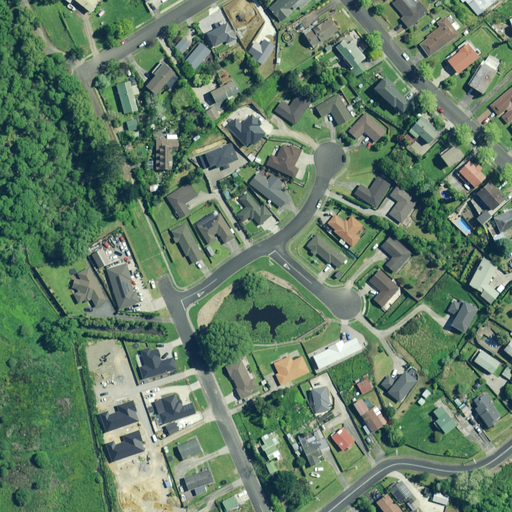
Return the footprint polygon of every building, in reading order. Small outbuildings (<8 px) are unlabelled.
[(100,1),(99,0),(65,0),(71,4),(73,0),(74,0),(90,13),(100,1)] [(309,0),(279,0),(269,9),(281,22),(290,13),(287,10),(291,7),(294,9),(297,6),(300,9),(309,0)] [(427,12),(416,0),(395,0),(392,3),(403,16),(400,19),(408,29),(427,12)] [(460,0),(462,2),(465,0),(478,16),(496,0),(460,0)] [(446,18),(444,16),(436,22),(439,27),(426,36),(427,38),(419,44),(428,57),(458,35),(455,31),(459,27),(450,15),(446,18)] [(337,31),(328,17),(302,34),(311,47),(337,31)] [(190,46),(181,39),(174,48),(183,54),(190,46)] [(477,56),(481,53),(477,48),(475,49),(467,39),(457,47),(458,49),(445,59),(457,74),(478,58),(477,56)] [(356,77),(366,69),(360,62),(365,59),(352,42),(347,45),(343,40),(335,47),(343,58),(342,59),(356,77)] [(211,52),(201,43),(185,61),(195,70),(202,62),(211,52)] [(500,64),(487,55),(483,61),(482,60),(466,84),(482,94),(496,73),(495,72),(500,64)] [(171,78),(175,74),(165,65),(162,68),(158,64),(151,72),(155,76),(145,86),(155,95),(165,84),(170,88),(176,82),(171,78)] [(394,85),(385,77),(373,89),(393,108),(395,106),(402,112),(410,103),(392,87),(394,85)] [(131,87),(129,81),(116,85),(124,114),(138,110),(133,95),(139,94),(137,85),(131,87)] [(238,93),(233,81),(210,92),(215,103),(228,98),(238,93)] [(511,86),(489,106),(497,115),(505,109),(507,111),(501,117),(506,124),(511,118),(511,86)] [(310,103),(298,94),(289,106),(282,101),(275,111),(295,125),(310,103)] [(349,113),(338,94),(316,107),(322,118),(331,112),(339,125),(352,117),(349,113)] [(220,116),(214,106),(205,112),(211,121),(220,116)] [(385,131),(366,113),(348,132),(357,139),(364,132),(375,142),(385,131)] [(439,132),(419,113),(415,116),(419,120),(408,131),(416,138),(419,135),(428,144),(439,132)] [(138,129),(136,120),(126,122),(129,132),(138,129)] [(177,150),(177,135),(167,135),(167,139),(156,138),(156,169),(172,170),(172,150),(177,150)] [(289,147),(282,144),(276,157),(271,155),(266,165),(294,178),(298,168),(294,166),(301,150),(290,145),(289,147)] [(463,155),(455,145),(440,157),(449,167),(463,155)] [(475,167),(469,161),(456,174),(467,185),(469,183),(474,188),(485,177),(479,171),(482,168),(478,164),(475,167)] [(268,180),(258,173),(249,184),(280,208),(288,197),(278,189),(283,183),(272,174),(268,180)] [(390,185),(378,177),(369,190),(360,184),(354,194),(376,208),(390,185)] [(505,198),(489,181),(476,194),(491,211),(505,198)] [(197,195),(189,182),(166,196),(180,218),(190,212),(185,203),(197,195)] [(418,201),(397,186),(390,196),(398,202),(389,214),(402,224),(418,201)] [(260,209),(247,193),(239,200),(246,208),(237,216),(242,222),(249,217),(251,220),(253,218),(259,226),(272,215),(264,206),(260,209)] [(511,227),(511,209),(493,218),(500,233),(511,227)] [(489,218),(485,212),(476,218),(480,224),(489,218)] [(234,238),(220,214),(215,217),(212,213),(195,223),(208,244),(216,239),(213,235),(218,232),(225,244),(234,238)] [(346,222),(335,214),(327,223),(335,230),(334,231),(352,247),(360,238),(355,234),(363,225),(351,216),(346,222)] [(166,226),(163,221),(158,224),(161,229),(166,226)] [(185,223),(171,231),(174,237),(172,237),(175,243),(178,241),(186,256),(188,255),(192,264),(203,258),(185,223)] [(505,241),(502,233),(493,238),(496,245),(505,241)] [(346,259),(317,234),(307,247),(311,251),(310,252),(315,255),(317,253),(330,264),(331,262),(338,268),(346,259)] [(412,253),(392,234),(381,246),(392,257),(386,265),(394,273),(412,253)] [(492,277),(494,279),(497,273),(495,272),(497,267),(482,259),(468,285),(482,292),(480,297),(492,303),(498,292),(487,285),(492,277)] [(131,280),(126,263),(107,270),(119,309),(139,303),(135,291),(133,292),(129,280),(131,280)] [(107,301),(88,268),(78,274),(80,278),(79,280),(75,279),(72,287),(79,290),(73,295),(78,303),(85,300),(86,302),(91,299),(96,307),(107,301)] [(399,289),(380,270),(369,281),(381,292),(374,299),(382,307),(399,289)] [(461,300),(459,304),(453,301),(448,311),(456,316),(451,326),(465,333),(478,309),(461,300)] [(511,339),(502,350),(511,357),(511,339)] [(289,353),(290,356),(274,364),(278,373),(276,375),(281,385),(309,372),(298,349),(289,353)] [(500,363),(481,350),(474,361),(492,374),(500,363)] [(251,390),(258,387),(254,378),(250,379),(241,362),(227,369),(237,388),(236,389),(242,399),(253,394),(251,390)] [(511,372),(506,368),(502,374),(507,378),(511,372)] [(417,382),(405,371),(399,378),(398,377),(395,381),(389,375),(381,384),(388,391),(387,392),(399,402),(417,382)] [(372,389),(366,378),(356,383),(362,395),(372,389)] [(330,403),(326,387),(311,390),(316,414),(329,411),(328,404),(330,403)] [(430,393),(426,389),(421,395),(425,398),(430,393)] [(493,402),(485,391),(473,400),(477,407),(474,409),(488,427),(501,418),(491,404),(493,402)] [(370,410),(361,398),(352,404),(366,425),(363,427),(368,436),(387,423),(376,406),(370,410)] [(471,412),(464,403),(459,407),(466,416),(471,412)] [(445,434),(455,426),(466,437),(471,434),(460,421),(456,425),(440,405),(432,412),(438,419),(433,423),(437,429),(439,427),(445,434)] [(305,437),(298,440),(301,445),(298,446),(300,451),(303,450),(311,467),(319,463),(316,457),(321,455),(320,451),(328,447),(316,422),(310,425),(315,435),(306,439),(305,437)] [(356,443),(344,427),(331,437),(344,453),(356,443)] [(279,442),(273,431),(261,438),(264,444),(261,446),(269,460),(280,454),(275,445),(279,442)] [(290,433),(285,435),(294,451),(298,449),(290,433)] [(201,452),(195,439),(177,447),(183,461),(201,452)] [(279,469),(275,460),(266,465),(270,474),(279,469)] [(213,481),(209,470),(184,478),(188,490),(194,488),(196,495),(207,492),(204,484),(213,481)] [(420,504),(401,481),(389,491),(400,503),(404,500),(412,511),(420,504)] [(449,496),(435,492),(432,501),(446,505),(449,496)] [(382,511),(401,511),(397,505),(395,506),(388,494),(376,502),(382,511)] [(230,511),(240,507),(234,495),(217,505),(220,511),(230,511)]
